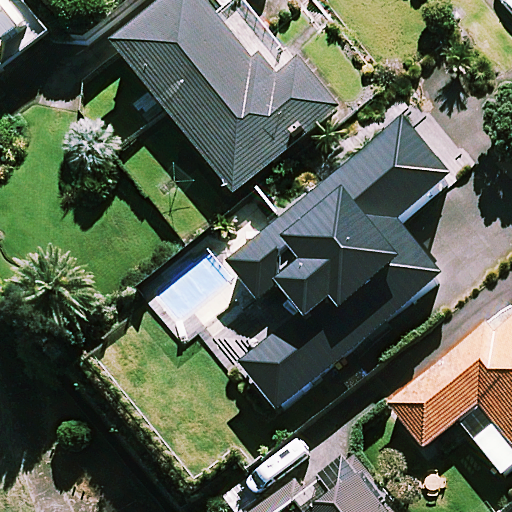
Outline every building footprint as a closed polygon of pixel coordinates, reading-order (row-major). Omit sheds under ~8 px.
[(0,85),(59,40),(27,0),(0,0),(0,109),(6,105),(0,97),(0,85)] [(211,0),(191,0),(124,52),(243,203),(349,121),(308,68),(288,83),(269,59),(262,64),(211,0)] [(255,386),(298,439),(480,294),(432,234),(476,198),(421,130),(243,273),(269,305),(289,289),(323,331),(255,386)] [(499,333),(399,411),(434,456),(490,412),(511,440),(511,338),(507,343),(499,333)] [(22,511),(0,446),(0,511),(22,511)] [(405,511),(367,463),(319,500),(307,485),(271,511),(405,511)]
